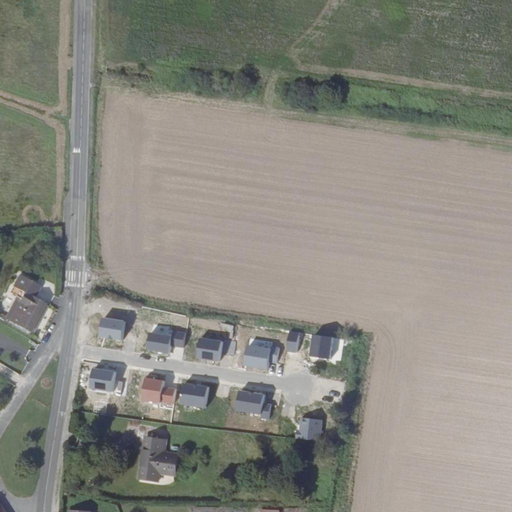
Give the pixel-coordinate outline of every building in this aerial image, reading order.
[(43,303),(32,297),(35,293),(39,288),(20,278),(12,293),(15,295),(18,296),(22,298),(10,319),(30,329),(43,303)] [(10,319),(22,298),(18,296),(7,318),(10,319)] [(34,332),(48,305),(43,303),(30,329),(34,332)] [(96,319),(94,338),(116,341),(119,322),(96,319)] [(178,348),(181,333),(169,331),(168,337),(146,333),(143,350),(165,354),(166,346),(178,348)] [(291,353),(294,333),(284,332),(281,351),(291,353)] [(308,335),(305,357),(325,360),(328,338),(308,335)] [(192,358),(214,362),(215,353),(228,355),(230,342),(218,340),(217,342),(195,338),(192,358)] [(243,346),(240,366),(263,370),(264,362),(272,363),(274,349),(267,347),(266,350),(243,346)] [(107,393),(110,373),(88,370),(85,390),(107,393)] [(168,404),(170,391),(157,389),(159,381),(148,380),(148,377),(140,376),(137,400),(168,404)] [(204,387),(179,384),(176,405),(201,408),(204,387)] [(232,415),(264,420),(266,405),(259,404),(260,395),(235,391),(232,415)] [(315,442),(318,420),(296,418),(295,431),(292,431),(291,439),(315,442)] [(161,443),(140,440),(133,480),(153,482),(154,475),(169,477),(171,458),(159,457),(161,443)] [(0,511),(10,511),(0,498),(0,497),(0,511)]
